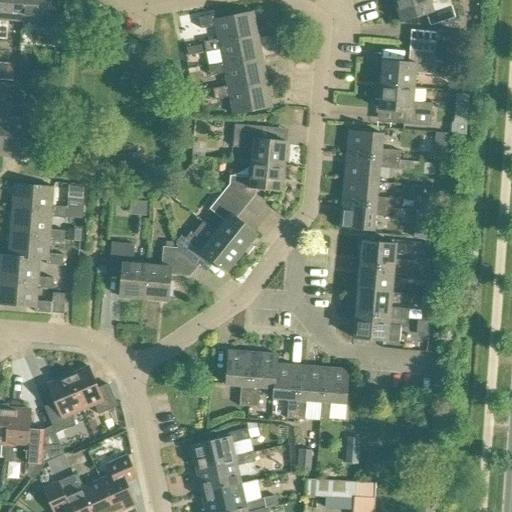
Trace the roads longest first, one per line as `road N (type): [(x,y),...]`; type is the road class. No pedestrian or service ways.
road 1 (residential): [(132,369),(242,298),(308,214),(323,30),(290,0)]
road 2 (residential): [(161,511),(132,369)]
